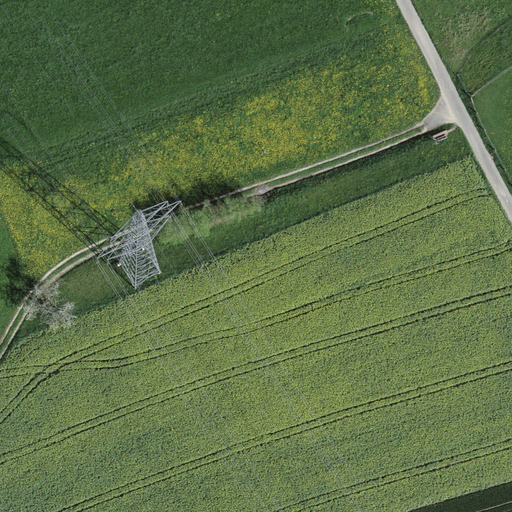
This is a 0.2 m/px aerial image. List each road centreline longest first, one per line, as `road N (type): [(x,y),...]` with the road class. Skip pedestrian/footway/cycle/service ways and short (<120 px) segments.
road 1 (track): [(460,115),(96,248),(44,282),(0,351)]
road 2 (track): [(511,213),(402,0)]
